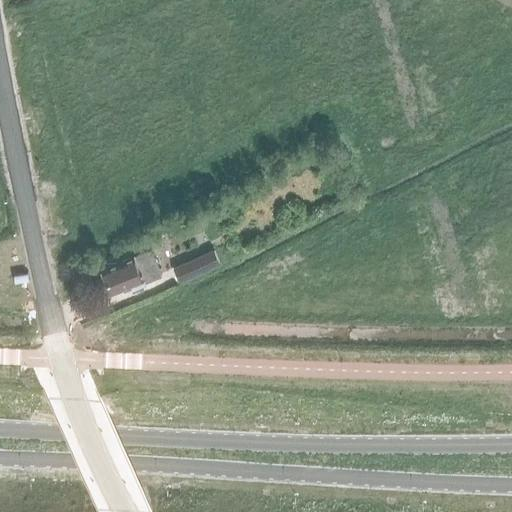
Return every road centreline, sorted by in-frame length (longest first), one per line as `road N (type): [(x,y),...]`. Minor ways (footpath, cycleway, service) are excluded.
road 1 (secondary): [(0,463),(511,484)]
road 2 (secondary): [(511,443),(173,440),(0,429)]
road 3 (tertiary): [(123,511),(54,337),(0,72)]
